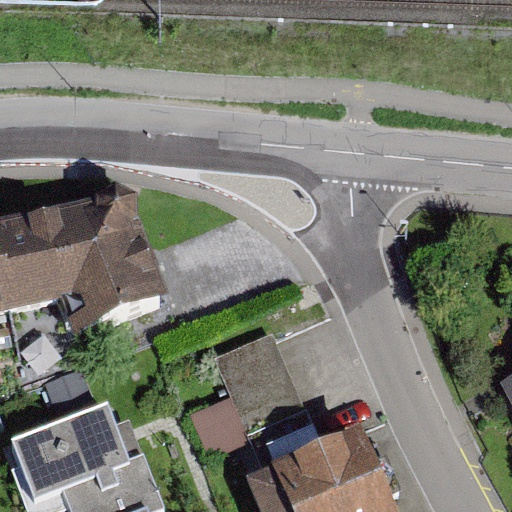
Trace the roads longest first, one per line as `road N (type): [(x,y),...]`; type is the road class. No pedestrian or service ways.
road 1 (residential): [(470,511),(379,329),(359,263),(356,155)]
road 2 (residential): [(356,155),(95,129),(0,132)]
road 3 (residential): [(511,168),(356,155)]
